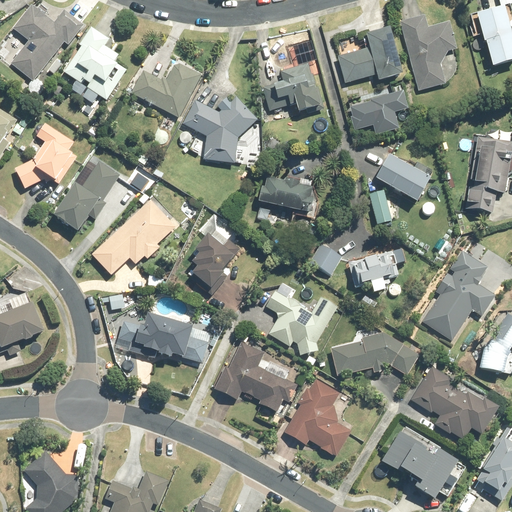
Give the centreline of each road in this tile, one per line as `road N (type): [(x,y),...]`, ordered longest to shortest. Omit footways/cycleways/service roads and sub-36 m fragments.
road 1 (residential): [(327,511),(184,432),(82,406)]
road 2 (unclassified): [(0,228),(39,255),(80,310),(82,406)]
road 3 (residential): [(157,0),(225,14),(308,0)]
